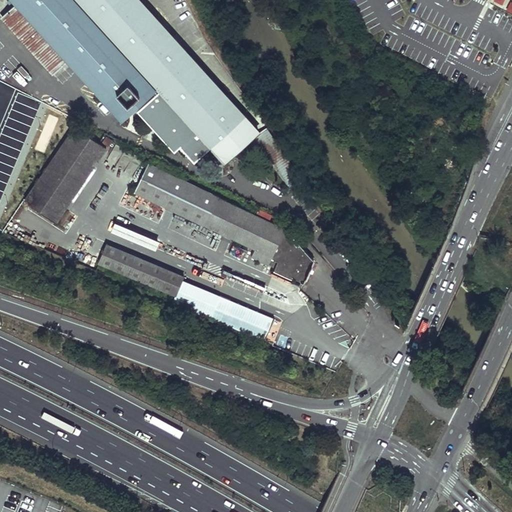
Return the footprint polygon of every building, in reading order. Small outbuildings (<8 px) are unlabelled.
[(253,113),(240,99),(233,106),(137,0),(12,0),(13,0),(7,7),(10,10),(2,17),(54,73),(67,61),(122,120),(152,93),(154,95),(138,109),(176,150),(181,145),(194,161),(211,145),(226,160),(254,135),(286,181),(297,174),(264,128),(257,133),(247,121),(253,113)] [(20,83),(29,75),(21,65),(12,73),(20,83)] [(264,128),(253,113),(247,121),(257,133),(264,128)] [(25,199),(57,219),(106,146),(73,125),(25,199)] [(430,153),(441,171),(454,163),(443,146),(430,153)] [(275,269),(292,279),(293,276),(303,282),(314,258),(283,227),(149,161),(136,191),(256,248),(253,255),(276,267),(275,269)] [(99,262),(175,294),(182,279),(183,276),(107,244),(99,262)] [(262,301),(280,309),(292,279),(275,269),(262,301)] [(188,304),(211,314),(219,295),(182,279),(175,294),(190,301),(188,304)] [(210,317),(249,333),(257,312),(258,310),(219,295),(211,314),(210,317)] [(249,333),(272,343),(278,330),(272,327),(275,319),(257,312),(249,333)]
